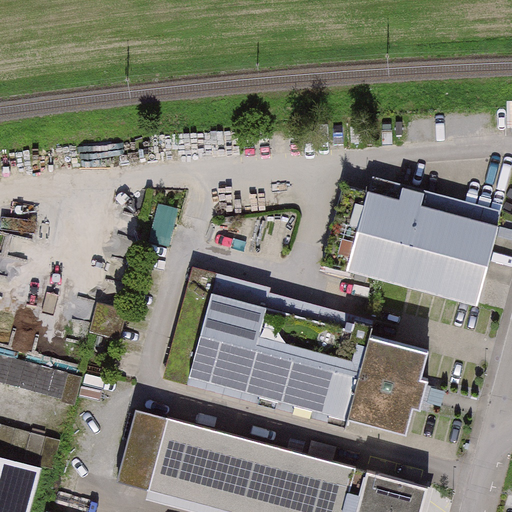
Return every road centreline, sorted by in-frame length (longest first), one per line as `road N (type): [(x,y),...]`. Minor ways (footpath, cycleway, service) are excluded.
road 1 (residential): [(511,146),(351,162)]
road 2 (residential): [(474,511),(511,368)]
